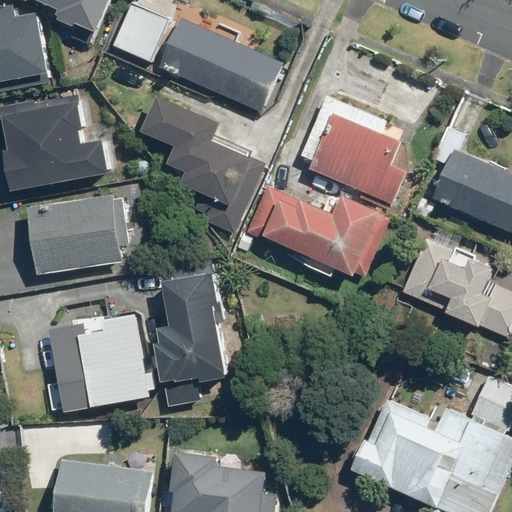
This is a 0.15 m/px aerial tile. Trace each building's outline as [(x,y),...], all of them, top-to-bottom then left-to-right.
[(27,0),(26,3),(0,13),(0,75),(70,49),(89,0),(27,0)] [(146,0),(176,13),(181,0),(146,0)] [(174,18),(140,3),(121,45),(155,60),(174,18)] [(127,23),(106,14),(96,36),(117,45),(127,23)] [(287,61),(184,16),(162,66),(266,111),(287,61)] [(119,157),(94,93),(60,98),(84,165),(119,157)] [(269,161),(217,139),(225,120),(161,93),(145,130),(178,144),(171,161),(190,169),(184,182),(217,196),(207,219),(238,232),(269,161)] [(390,120),(332,94),(306,153),(317,158),(313,166),(395,202),(410,169),(394,163),(405,139),(385,131),(390,120)] [(511,170),(462,149),(469,133),(451,125),(437,157),(451,164),(436,197),(511,229),(511,170)] [(394,215),(347,194),(338,214),(270,184),(251,229),(366,279),(394,215)] [(116,193),(32,206),(42,273),(126,260),(124,245),(133,243),(126,196),(116,197),(116,193)] [(217,243),(196,219),(184,229),(205,253),(217,243)] [(497,267),(428,236),(405,288),(511,336),(511,289),(491,280),(497,267)] [(204,268),(150,277),(155,307),(208,298),(204,268)] [(140,312),(106,317),(108,328),(83,332),(90,372),(62,377),(67,410),(154,395),(140,312)] [(511,427),(511,384),(490,375),(474,412),(511,429),(511,427)] [(492,511),(511,467),(511,434),(438,402),(432,415),(391,397),(372,438),(368,436),(354,467),(455,511),(492,511)] [(151,511),(138,435),(75,446),(87,511),(151,511)] [(234,450),(193,445),(188,482),(192,482),(189,509),(208,511),(293,511),(284,511),(287,490),(278,489),(281,465),(233,459),(234,450)]
